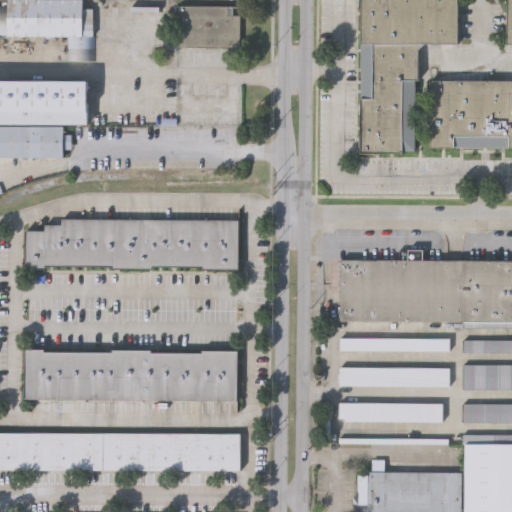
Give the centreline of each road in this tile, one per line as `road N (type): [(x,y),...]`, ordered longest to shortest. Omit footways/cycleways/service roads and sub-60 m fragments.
road 1 (tertiary): [(299,511),(305,0)]
road 2 (tertiary): [(283,0),(282,511)]
road 3 (residential): [(285,215),(511,216)]
